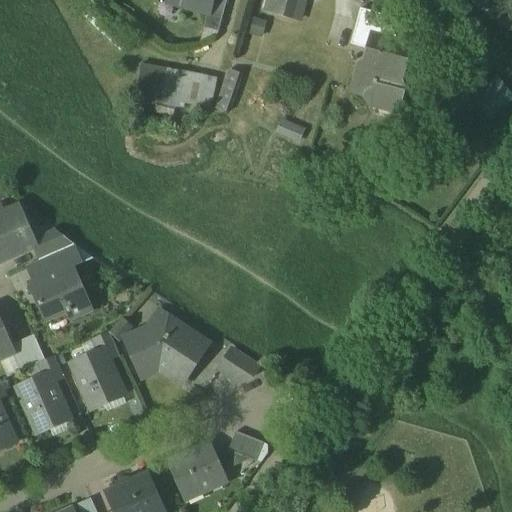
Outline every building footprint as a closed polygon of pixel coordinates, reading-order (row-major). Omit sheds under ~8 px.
[(173,0),(186,3),(184,9),(208,16),(209,16),(213,0),(173,0)] [(228,0),(213,0),(209,16),(208,16),(204,30),(219,34),(228,0)] [(276,0),(273,14),(300,22),(305,1),(302,0),(276,0)] [(380,16),(361,11),(351,46),(368,51),(372,57),(370,64),(365,63),(359,66),(352,93),(364,96),(370,106),(377,108),(378,104),(382,101),(400,106),(404,89),(401,83),(411,47),(409,47),(408,50),(393,47),(395,43),(383,40),(386,27),(385,27),(386,24),(383,18),(380,17),(380,16)] [(210,113),(217,77),(156,65),(149,101),(210,113)] [(229,112),(242,74),(231,71),(219,108),(229,112)] [(477,96),(495,118),(511,103),(511,90),(501,77),(477,96)] [(19,210),(6,215),(0,213),(0,262),(34,248),(32,243),(34,242),(19,210)] [(34,242),(32,243),(34,248),(41,262),(49,258),(75,247),(57,231),(34,242)] [(75,247),(49,258),(57,275),(72,268),(73,270),(83,265),(75,247)] [(57,275),(30,287),(46,323),(68,313),(71,321),(92,311),(73,270),(72,268),(57,275)] [(207,349),(160,318),(150,333),(127,343),(142,377),(144,376),(139,367),(157,359),(169,367),(166,372),(184,384),(207,349)] [(0,322),(0,360),(13,355),(14,354),(11,347),(0,322)] [(110,334),(94,341),(100,354),(104,352),(109,362),(120,357),(110,334)] [(35,337),(11,347),(14,354),(13,355),(21,373),(40,365),(46,362),(35,337)] [(260,369),(233,351),(219,371),(240,385),(253,379),(260,369)] [(100,354),(72,366),(93,412),(125,397),(109,362),(104,352),(100,354)] [(46,362),(40,365),(46,378),(50,376),(55,386),(66,381),(56,358),(46,362)] [(46,378),(18,390),(38,435),(70,421),(55,386),(50,376),(46,378)] [(1,382),(0,382),(0,401),(9,398),(1,382)] [(0,452),(16,445),(0,408),(0,452)] [(264,445),(236,434),(229,452),(257,463),(264,445)] [(210,446),(170,464),(186,501),(226,483),(210,446)] [(148,477),(130,485),(129,483),(118,488),(119,490),(114,492),(110,501),(115,511),(159,511),(155,501),(156,497),(148,477)]
